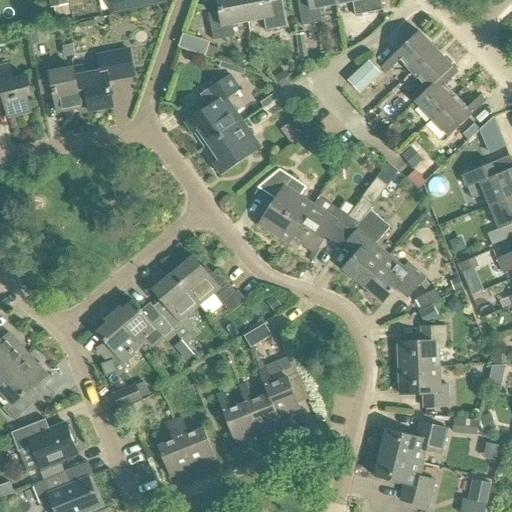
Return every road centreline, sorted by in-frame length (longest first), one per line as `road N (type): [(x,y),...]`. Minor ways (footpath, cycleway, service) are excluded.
road 1 (residential): [(336,511),(370,373),(359,324),(341,307),(260,272),(207,208)]
road 2 (residential): [(383,151),(318,80),(418,0)]
road 3 (residential): [(137,511),(64,328)]
road 4 (residential): [(64,328),(207,208)]
road 5 (residential): [(0,159),(149,131)]
road 6 (residential): [(149,131),(148,109),(186,0)]
